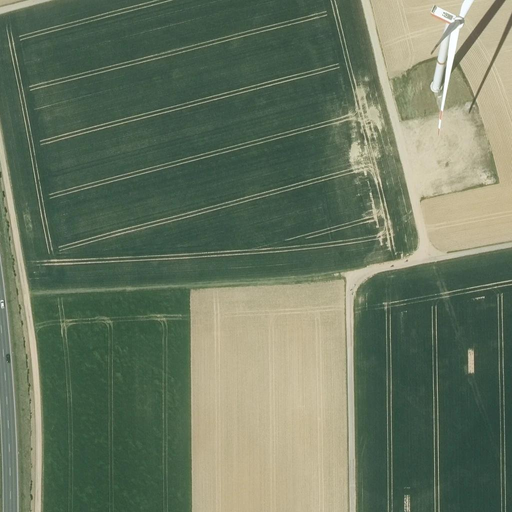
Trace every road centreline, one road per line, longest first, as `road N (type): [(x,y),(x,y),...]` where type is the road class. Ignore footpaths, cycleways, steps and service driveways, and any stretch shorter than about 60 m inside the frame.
road 1 (track): [(0,145),(38,396),(39,511)]
road 2 (track): [(348,275),(25,293)]
road 3 (track): [(383,268),(406,242),(411,202),(364,0)]
road 4 (track): [(351,511),(348,275),(383,268)]
road 5 (primary): [(11,511),(0,311)]
road 6 (track): [(511,246),(383,268)]
